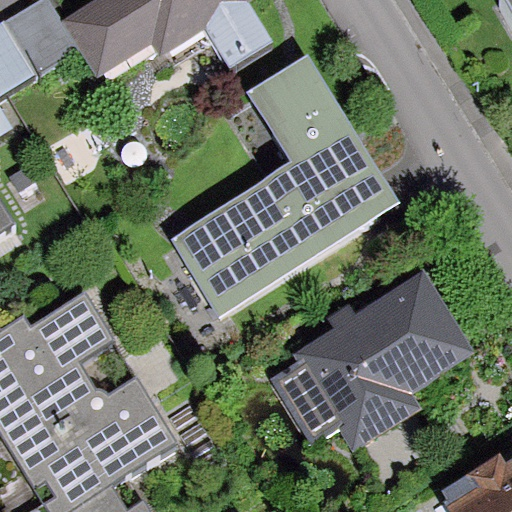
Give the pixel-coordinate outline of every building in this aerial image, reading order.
[(50,7),(12,28),(41,79),(85,54),(97,75),(160,39),(168,53),(228,18),(217,0),(146,0),(148,2),(72,45),(50,7)] [(511,3),(486,18),(511,62),(511,3)] [(295,172),(182,241),(230,319),(404,213),(313,66),(252,103),(295,172)] [(0,262),(15,253),(0,229),(0,262)] [(433,287),(276,377),(316,446),(345,430),(358,453),(424,415),(413,396),(475,360),(433,287)] [(0,443),(41,511),(142,511),(124,480),(168,454),(107,352),(81,309),(26,342),(18,330),(0,340),(0,443)] [(511,511),(511,480),(452,511),(511,511)]
